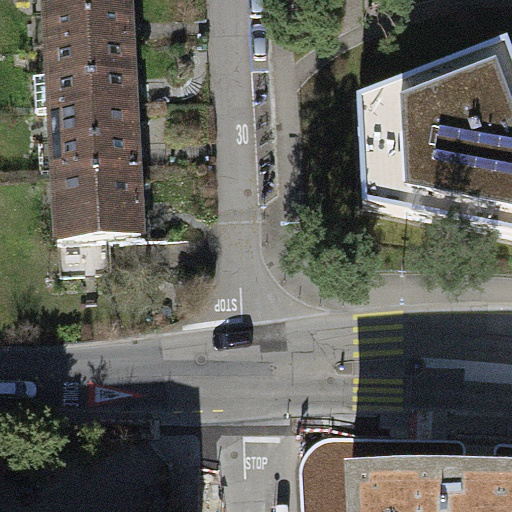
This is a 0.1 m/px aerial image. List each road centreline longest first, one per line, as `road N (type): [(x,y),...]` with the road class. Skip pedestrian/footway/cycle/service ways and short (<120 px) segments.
road 1 (residential): [(236,0),(247,370)]
road 2 (secondary): [(247,370),(511,365)]
road 3 (secondary): [(0,373),(247,370)]
road 4 (residential): [(247,370),(244,511)]
